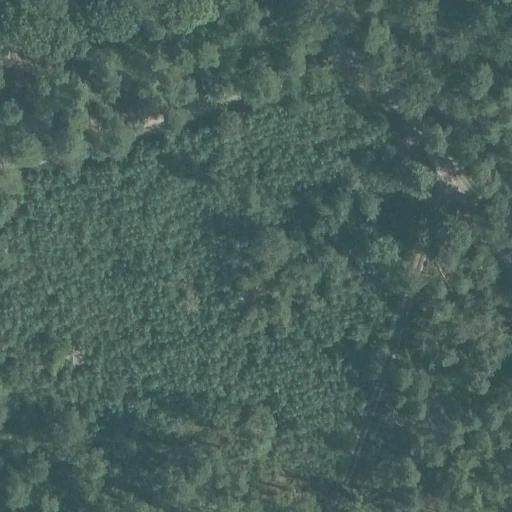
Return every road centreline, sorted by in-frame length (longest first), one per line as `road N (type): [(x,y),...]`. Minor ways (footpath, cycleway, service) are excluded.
road 1 (track): [(366,57),(59,162),(0,167)]
road 2 (track): [(447,180),(341,511)]
road 3 (track): [(511,270),(366,57)]
